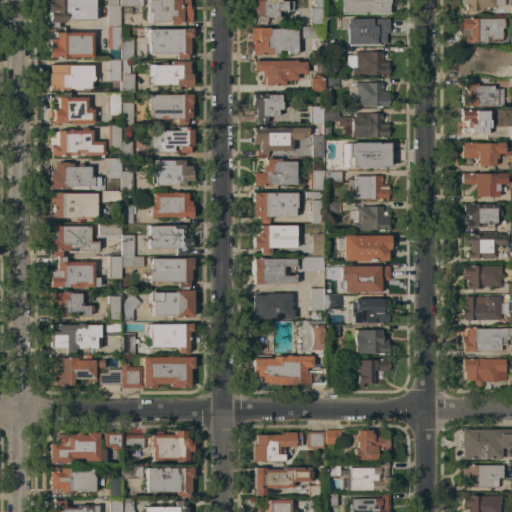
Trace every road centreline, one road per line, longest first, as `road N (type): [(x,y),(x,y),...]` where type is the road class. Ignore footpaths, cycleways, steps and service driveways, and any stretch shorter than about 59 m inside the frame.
road 1 (residential): [(511,407),(0,411)]
road 2 (residential): [(220,0),(223,511)]
road 3 (residential): [(28,412),(22,0)]
road 4 (residential): [(428,411),(424,0)]
